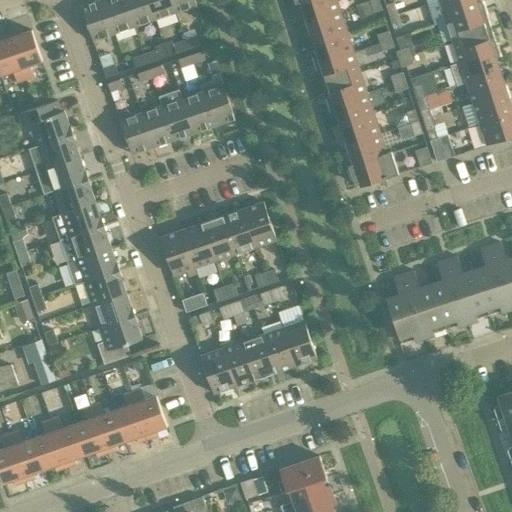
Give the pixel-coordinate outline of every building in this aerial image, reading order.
[(114,33),(102,0),(98,0),(81,6),(93,40),(114,33)] [(134,26),(125,0),(102,0),(114,33),(134,26)] [(155,19),(148,0),(125,0),(134,26),(155,19)] [(148,0),(155,19),(175,12),(171,0),(148,0)] [(171,0),(175,12),(196,5),(194,0),(171,0)] [(340,12),(336,0),(303,0),(299,1),(300,2),(306,23),(340,12)] [(378,0),(375,0),(370,2),(373,13),(382,10),(378,0)] [(446,21),(484,8),(482,2),(477,3),(476,0),(439,0),(427,4),(434,25),(446,21)] [(403,1),(394,4),(397,14),(406,11),(403,1)] [(389,17),(397,14),(394,4),(393,2),(385,5),(389,17)] [(453,41),(491,29),(484,8),(446,21),(453,41)] [(313,43),(347,32),(340,12),(306,23),(313,43)] [(397,14),(389,17),(393,29),(401,26),(397,14)] [(9,31),(26,79),(34,76),(30,65),(42,60),(32,29),(21,33),(19,28),(9,31)] [(459,62),(497,49),(491,29),(453,41),(459,62)] [(0,40),(0,71),(1,75),(13,71),(17,82),(26,79),(9,31),(0,34),(0,37),(1,40),(0,40)] [(379,43),(391,39),(388,31),(376,35),(379,43)] [(315,65),(353,52),(347,32),(313,43),(317,56),(312,57),(315,65)] [(185,40),(188,49),(200,45),(197,36),(185,40)] [(391,39),(379,43),(382,51),(394,47),(391,39)] [(188,49),(185,40),(173,44),(176,53),(188,49)] [(398,59),(410,55),(407,47),(395,51),(398,59)] [(497,49),(459,62),(450,65),(457,85),(466,82),(466,83),(500,71),(495,58),(500,56),(497,49)] [(144,54),(147,63),(159,58),(156,50),(144,54)] [(190,54),(193,63),(205,59),(202,50),(190,54)] [(321,85),(360,72),(353,52),(315,65),(321,85)] [(147,63),(144,54),(132,58),(135,67),(147,63)] [(193,63),(190,54),(178,58),(181,67),(193,63)] [(410,55),(398,59),(400,66),(401,68),(413,64),(410,55)] [(398,59),(391,62),(393,68),(400,66),(398,59)] [(212,74),(220,72),(216,61),(208,63),(212,74)] [(115,64),(103,68),(106,77),(118,73),(115,64)] [(149,68),(152,77),(164,72),(161,64),(149,68)] [(152,77),(149,68),(137,72),(140,81),(152,77)] [(473,103),(506,92),(500,71),(466,83),(473,103)] [(203,91),(214,125),(235,118),(220,72),(212,74),(212,75),(213,80),(200,84),(203,91)] [(328,105),(366,92),(360,72),(321,85),(328,105)] [(392,84),(404,80),(402,72),(390,76),(392,84)] [(122,87),(120,78),(108,82),(110,91),(117,88),(122,87)] [(404,80),(392,84),(395,92),(407,88),(404,80)] [(433,80),(420,84),(424,96),(437,92),(433,80)] [(416,99),(424,96),(420,84),(412,87),(416,99)] [(117,88),(110,91),(113,100),(120,97),(117,88)] [(162,105),(173,139),(194,132),(182,98),(183,98),(180,89),(160,95),(163,105),(162,105)] [(214,125),(203,91),(198,93),(183,98),(182,98),(194,132),(214,125)] [(339,123),(373,112),(366,92),(328,105),(330,112),(335,110),(339,123)] [(437,92),(424,96),(428,108),(441,104),(437,92)] [(506,92),(473,103),(479,123),(511,112),(511,109),(511,108),(506,92)] [(424,96),(416,99),(420,111),(428,108),(424,96)] [(61,111),(57,100),(19,113),(23,125),(30,123),(38,145),(73,133),(70,125),(69,125),(64,110),(61,111)] [(141,112),(153,146),(173,139),(162,105),(141,112)] [(153,146),(141,112),(130,116),(127,108),(118,112),(120,119),(132,153),(153,146)] [(409,123),(418,120),(414,109),(406,112),(409,123)] [(346,143),(379,132),(373,112),(339,123),(346,143)] [(511,112),(479,123),(486,145),(511,136),(511,112)] [(418,120),(409,123),(414,136),(422,133),(418,120)] [(429,140),(438,137),(434,125),(425,128),(429,140)] [(463,129),(454,132),(457,138),(465,135),(463,129)] [(346,143),(352,164),(353,165),(387,154),(386,153),(379,132),(346,143)] [(36,171),(46,168),(80,156),(75,142),(75,141),(73,133),(38,145),(28,148),(36,171)] [(438,137),(429,140),(436,161),(454,155),(447,135),(438,138),(438,137)] [(417,159),(429,155),(426,147),(414,151),(417,159)] [(353,165),(352,164),(348,165),(354,183),(358,181),(360,186),(379,180),(379,183),(385,181),(384,178),(398,174),(391,151),(386,153),(387,154),(353,165)] [(429,155),(417,159),(420,167),(432,163),(429,155)] [(85,170),(80,156),(46,168),(36,171),(44,193),(53,190),(88,178),(85,170)] [(61,213),(95,201),(90,187),(91,187),(88,178),(53,190),(61,213)] [(0,202),(2,208),(11,205),(7,192),(0,194),(0,202)] [(95,201),(61,213),(52,216),(60,239),(103,224),(101,216),(100,216),(95,201)] [(242,209),(255,247),(276,239),(264,201),(242,209)] [(11,205),(2,208),(6,220),(15,217),(11,205)] [(221,216),(234,253),(255,247),(242,209),(221,216)] [(234,253),(221,216),(201,223),(214,260),(234,253)] [(181,229),(194,267),(214,260),(201,223),(181,229)] [(67,261),(111,247),(106,232),(103,224),(60,239),(67,261)] [(26,225),(10,230),(13,241),(22,238),(28,233),(26,225)] [(181,229),(160,236),(173,274),(186,270),(188,275),(196,273),(194,267),(181,229)] [(17,253),(27,250),(22,238),(13,241),(17,253)] [(511,256),(505,258),(500,241),(479,248),(485,265),(462,273),(457,255),(436,262),(442,279),(419,287),(413,270),(393,277),(398,294),(386,298),(399,338),(412,334),(414,341),(434,334),(432,327),(455,319),(458,326),(477,320),(475,313),(499,305),(501,312),(511,308),(511,256)] [(111,247),(67,261),(75,284),(84,281),(119,269),(116,261),(111,247)] [(27,250),(17,253),(22,266),(31,262),(27,250)] [(119,269),(84,281),(92,304),(126,292),(121,278),(122,278),(119,269)] [(264,273),(267,284),(278,280),(274,269),(264,273)] [(267,284),(264,273),(254,276),(258,287),(267,284)] [(21,283),(11,286),(15,300),(25,297),(21,283)] [(33,299),(42,295),(38,283),(29,286),(33,299)] [(223,286),(227,298),(237,294),(233,283),(223,286)] [(227,298),(223,286),(213,290),(217,301),(227,298)] [(270,289),(274,301),(284,297),(280,286),(270,289)] [(274,301),(270,289),(260,292),(264,304),(274,301)] [(100,326),(134,315),(131,306),(126,292),(92,304),(100,326)] [(203,292),(182,299),(186,312),(207,304),(203,292)] [(42,295),(33,299),(37,311),(46,308),(42,295)] [(28,298),(15,302),(20,317),(33,313),(28,298)] [(229,303),(233,314),(243,311),(239,300),(229,303)] [(233,314),(229,303),(219,306),(223,318),(233,314)] [(209,310),(199,313),(202,325),(213,321),(209,310)] [(134,315),(100,326),(104,339),(97,343),(104,363),(131,354),(127,343),(142,338),(137,323),(134,315)] [(283,327),(296,364),(317,357),(304,320),(283,327)] [(262,334),(275,371),(296,364),(283,327),(262,334)] [(53,328),(44,332),(48,344),(58,341),(53,328)] [(242,341),(255,378),(275,371),(262,334),(243,340),(242,341)] [(242,341),(243,340),(241,337),(220,344),(221,348),(221,347),(234,385),(255,378),(242,341)] [(41,338),(29,343),(43,384),(56,380),(41,338)] [(221,347),(221,348),(200,355),(213,392),(234,385),(221,347)] [(143,367),(140,359),(133,362),(135,370),(143,367)] [(0,390),(19,384),(11,364),(10,364),(0,365),(0,390)] [(68,368),(58,372),(60,379),(70,375),(68,368)] [(131,390),(148,438),(158,435),(156,429),(167,426),(156,395),(144,399),(140,388),(131,390)] [(115,409),(126,440),(136,436),(138,442),(148,438),(131,390),(123,393),(127,405),(115,409)] [(511,390),(497,396),(500,403),(495,405),(493,409),(496,419),(511,414),(511,390)] [(91,405),(107,452),(117,449),(115,443),(126,440),(115,409),(103,413),(99,402),(91,405)] [(11,413),(8,403),(1,406),(4,415),(11,413)] [(74,423),(85,454),(95,450),(97,456),(107,452),(91,405),(82,408),(86,419),(74,423)] [(509,430),(511,437),(511,414),(496,419),(500,430),(504,432),(509,430)] [(50,419),(66,466),(76,463),(75,458),(85,454),(74,423),(62,427),(58,416),(50,419)] [(33,437),(44,468),(54,465),(56,470),(66,466),(50,419),(41,422),(45,433),(33,437)] [(9,433),(26,480),(36,477),(34,472),(44,468),(33,437),(22,441),(18,430),(9,433)] [(26,480),(9,433),(1,436),(5,447),(0,448),(0,474),(3,482),(14,479),(15,484),(26,480)] [(320,476),(321,479),(327,477),(319,455),(279,469),(287,490),(290,489),(289,487),(320,476)] [(262,476),(253,479),(255,486),(258,494),(267,491),(262,476)] [(282,510),(332,493),(329,485),(324,487),(321,479),(320,476),(289,487),(290,489),(294,500),(280,505),(282,510)] [(243,490),(255,486),(253,479),(252,478),(240,482),(243,490)] [(237,486),(224,490),(229,503),(241,499),(237,486)] [(255,486),(243,490),(245,498),(258,494),(255,486)] [(332,493),(282,510),(282,511),(332,511),(330,506),(335,505),(332,493)] [(207,511),(202,496),(177,504),(179,511),(207,511)]
